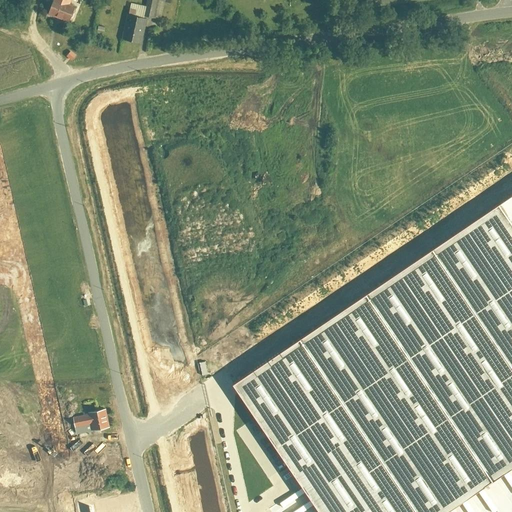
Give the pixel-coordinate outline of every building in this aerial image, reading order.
[(71,0),(53,0),(48,14),(69,22),(76,6),(70,4),(71,0)] [(147,0),(144,16),(155,18),(158,0),(147,0)] [(128,14),(122,39),(142,44),(148,19),(128,14)] [(511,225),(498,205),(231,386),(317,511),(451,511),(511,471),(511,225)] [(0,451),(34,438),(14,387),(0,392),(0,451)] [(80,433),(115,427),(111,409),(76,415),(80,433)] [(2,487),(25,486),(24,473),(1,474),(2,487)]
